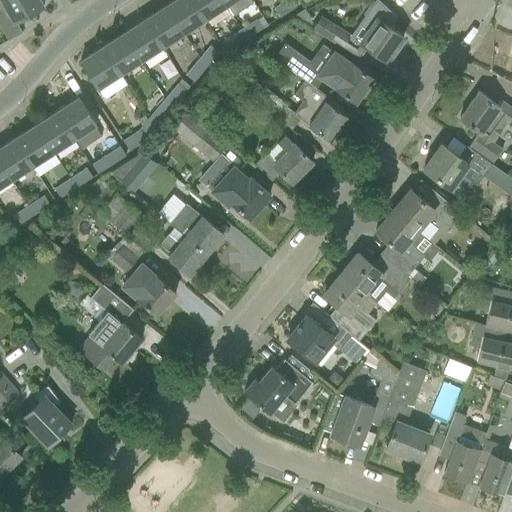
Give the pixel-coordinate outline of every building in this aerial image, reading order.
[(40,0),(1,0),(0,1),(0,6),(3,12),(6,10),(13,22),(44,5),(40,0)] [(191,0),(173,0),(165,5),(183,33),(204,20),(191,0)] [(221,0),(191,0),(204,20),(225,6),(221,0)] [(296,7),(291,0),(285,0),(273,8),(279,18),(296,7)] [(377,0),(375,0),(359,24),(369,31),(361,43),(386,61),(403,37),(388,27),(396,17),(377,0)] [(165,5),(144,19),(162,47),(183,33),(165,5)] [(312,22),(304,8),(292,16),(309,27),(312,22)] [(242,28),(248,38),(269,26),(263,16),(242,28)] [(342,48),(350,35),(322,17),(314,29),(342,48)] [(162,47),(144,19),(123,33),(141,61),(162,47)] [(248,38),(242,28),(223,40),(229,50),(248,38)] [(123,33),(102,46),(120,74),(141,61),(123,33)] [(201,56),(209,63),(218,52),(210,45),(201,56)] [(120,74),(102,46),(80,60),(98,88),(120,74)] [(374,78),(353,64),(334,50),(316,74),(335,88),(356,103),(374,78)] [(209,63),(201,56),(185,75),(194,82),(209,63)] [(221,89),(213,100),(228,112),(242,94),(228,81),(227,83),(221,77),(215,84),(221,89)] [(301,101),(292,114),(309,126),(330,141),(347,116),(326,102),(328,98),(303,80),(293,95),(301,101)] [(166,97),(175,105),(185,92),(176,84),(166,97)] [(276,117),(286,105),(263,86),(262,87),(253,97),(276,117)] [(511,109),(501,102),(498,107),(477,92),(459,118),(480,132),(470,146),(493,162),(502,149),(492,142),(505,124),(511,128),(511,109)] [(74,139),(96,125),(78,97),(56,111),(74,139)] [(175,105),(166,97),(149,118),(158,125),(175,105)] [(56,111),(35,125),(53,153),(74,139),(56,111)] [(226,145),(194,118),(184,111),(172,126),(213,160),(226,145)] [(142,128),(141,129),(123,140),(128,150),(147,138),(158,125),(149,118),(147,121),(145,116),(138,120),(142,128)] [(35,125),(14,138),(32,166),(53,153),(35,125)] [(265,152),(254,163),(271,181),(280,172),(290,183),(312,162),(286,134),(277,143),(286,152),(275,162),(265,152)] [(14,138),(0,147),(0,163),(11,180),(32,166),(14,138)] [(440,144),(423,169),(449,188),(448,189),(461,198),(472,182),(476,185),(486,171),(491,164),(471,150),(464,161),(458,157),(440,144)] [(109,165),(125,155),(119,146),(103,157),(109,165)] [(141,151),(109,172),(133,192),(156,163),(141,151)] [(0,163),(0,187),(11,180),(0,163)] [(491,164),(486,171),(495,178),(501,171),(491,164)] [(227,173),(212,191),(227,205),(230,201),(249,218),(269,195),(251,178),(237,166),(235,165),(227,173)] [(86,167),(70,178),(76,187),(91,177),(86,167)] [(76,187),(70,178),(54,188),(60,198),(76,187)] [(84,200),(107,187),(101,178),(76,194),(84,200)] [(409,189),(392,210),(417,231),(426,220),(442,233),(459,212),(440,196),(431,207),(409,189)] [(99,213),(126,235),(142,216),(116,194),(99,213)] [(27,205),(33,215),(49,205),(43,195),(27,205)] [(223,234),(202,217),(185,203),(170,222),(186,235),(207,253),(223,234)] [(33,215),(27,205),(12,215),(17,225),(33,215)] [(417,231),(392,210),(375,231),(395,247),(386,259),(409,277),(416,283),(423,276),(413,267),(423,255),(408,242),(417,231)] [(6,222),(0,229),(0,243),(14,230),(6,222)] [(207,253),(186,235),(180,242),(170,234),(161,244),(172,253),(169,257),(190,274),(207,253)] [(125,272),(144,251),(125,235),(118,244),(121,246),(110,259),(125,272)] [(357,253),(340,273),(375,302),(383,292),(391,298),(409,277),(386,259),(377,270),(357,253)] [(175,293),(155,276),(154,275),(141,264),(123,285),(136,296),(135,297),(156,315),(175,293)] [(375,302),(340,273),(323,294),(343,310),(335,320),(328,315),(328,316),(350,335),(357,340),(373,320),(365,313),(375,302)] [(89,335),(78,348),(102,368),(112,356),(120,363),(123,360),(126,362),(133,354),(130,352),(140,339),(121,323),(132,310),(102,283),(90,297),(106,310),(101,316),(102,317),(88,333),(89,335)] [(476,321),(476,322),(511,330),(511,305),(507,304),(509,292),(484,286),(481,298),(490,301),(485,323),(476,321)] [(305,315),(287,339),(314,361),(329,343),(334,347),(338,350),(342,346),(350,335),(328,316),(324,313),(316,324),(305,315)] [(511,330),(476,322),(473,334),(471,343),(480,346),(476,361),(495,365),(507,368),(511,369),(511,365),(511,343),(498,340),(500,328),(511,331),(511,330)] [(253,379),(243,391),(249,395),(261,406),(269,412),(273,415),(287,398),(293,403),(311,382),(315,376),(290,355),(285,361),(283,359),(274,370),(270,366),(257,382),(253,379)] [(448,358),(444,375),(468,380),(472,364),(448,358)] [(393,382),(377,424),(377,425),(378,426),(381,417),(395,422),(385,448),(418,461),(428,435),(404,426),(424,371),(401,362),(393,382)] [(495,365),(492,375),(504,379),(506,374),(507,368),(495,365)] [(0,409),(18,393),(0,371),(0,409)] [(333,371),(325,381),(336,389),(344,379),(333,371)] [(488,374),(484,384),(498,389),(502,379),(488,374)] [(370,404),(344,395),(330,434),(358,444),(367,421),(377,424),(393,382),(380,377),(370,404)] [(511,384),(505,382),(501,393),(511,396),(511,384)] [(38,401),(20,418),(47,446),(70,424),(53,406),(59,401),(47,386),(34,396),(38,401)] [(249,395),(237,410),(250,420),(261,406),(249,395)] [(495,406),(490,429),(501,432),(506,409),(495,406)] [(455,411),(449,426),(440,450),(451,454),(444,473),(467,482),(475,463),(480,449),(480,447),(483,439),(485,433),(462,424),(465,415),(455,411)] [(0,477),(21,456),(4,440),(6,439),(0,432),(0,477)] [(480,447),(480,449),(475,463),(486,467),(479,486),(502,495),(511,468),(511,450),(483,439),(480,447)]
